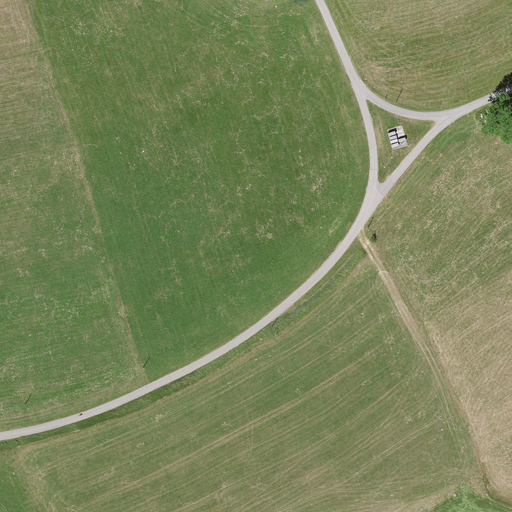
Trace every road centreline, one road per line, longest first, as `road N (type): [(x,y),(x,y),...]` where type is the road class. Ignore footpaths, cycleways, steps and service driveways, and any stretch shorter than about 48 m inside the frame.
road 1 (unclassified): [(511,86),(450,117),(335,254),(248,333),(113,407),(0,436)]
road 2 (track): [(450,117),(403,113),(357,84),(320,0)]
road 3 (track): [(372,207),(372,135),(357,84)]
